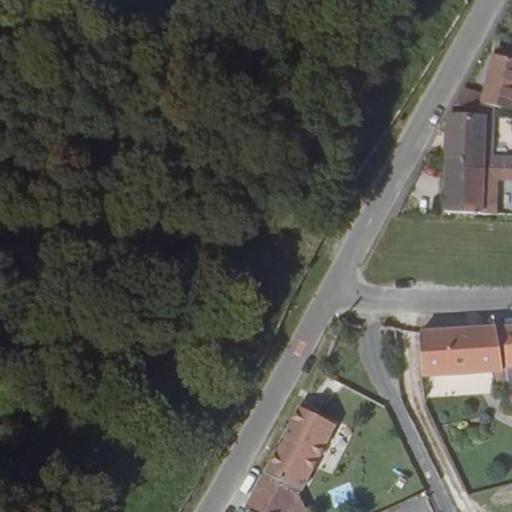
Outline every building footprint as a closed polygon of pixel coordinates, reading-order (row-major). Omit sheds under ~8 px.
[(462,86),(453,102),(484,108),(488,108),(490,101),(507,107),(511,91),(511,50),(496,46),(494,53),(491,53),(482,92),(462,86)] [(453,102),(447,115),(484,115),(484,108),(453,102)] [(463,166),(509,167),(511,167),(511,153),(482,153),(483,142),(490,142),(490,135),(482,136),(484,115),(447,115),(445,158),(462,158),(463,166)] [(499,181),(508,182),(509,167),(463,166),(462,158),(445,158),(443,209),(497,211),(499,181)] [(511,363),(511,326),(493,327),(499,365),(511,363)] [(419,376),(421,376),(465,372),(466,380),(474,379),(474,372),(500,370),(499,365),(493,327),(417,332),(419,376)] [(296,409),(261,475),(292,491),(297,493),(332,427),(296,409)] [(281,511),(292,491),(261,475),(244,507),(249,509),(253,511),(281,511)] [(303,511),(292,491),(281,511),(303,511)]
